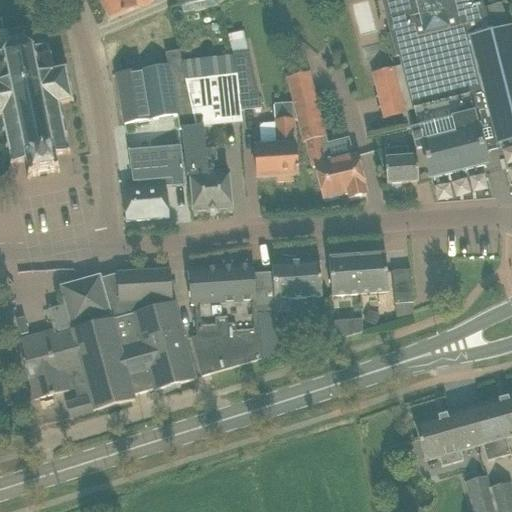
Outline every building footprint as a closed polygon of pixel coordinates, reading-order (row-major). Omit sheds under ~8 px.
[(100,0),(109,21),(136,9),(153,2),(151,0),(100,0)] [(511,31),(511,27),(492,32),(480,0),(380,0),(395,57),(399,56),(413,110),(418,127),(411,129),(417,152),(418,151),(417,149),(423,148),(431,180),(488,165),(483,145),(497,142),(498,146),(500,146),(498,140),(511,136),(511,31)] [(0,33),(0,119),(9,166),(11,167),(13,165),(25,162),(28,176),(27,179),(29,180),(30,178),(55,173),(58,175),(59,173),(56,171),(54,157),(66,154),(68,156),(70,154),(67,136),(60,104),(70,102),(72,104),(73,102),(67,69),(65,68),(61,52),(49,55),(47,46),(45,47),(44,42),(24,29),(0,33)] [(245,40),(230,43),(233,57),(248,55),(245,40)] [(140,72),(116,76),(124,126),(176,117),(179,131),(181,131),(181,129),(194,127),(185,82),(178,52),(165,54),(167,66),(142,71),(140,71),(140,72)] [(248,55),(233,57),(235,76),(239,112),(260,109),(248,55)] [(395,70),(372,76),(378,97),(383,120),(413,113),(407,90),(401,69),(395,70)] [(309,74),(287,79),(298,124),(303,143),(305,143),(311,169),(315,168),(323,201),(347,195),(349,200),(366,196),(361,177),(356,156),(353,157),(350,145),(349,139),(326,145),(325,139),(309,74)] [(194,127),(181,129),(181,131),(183,153),(186,177),(189,177),(193,213),(231,210),(229,190),(227,172),(218,173),(215,149),(205,150),(202,128),(241,124),(239,112),(235,76),(185,82),(194,127)] [(297,173),(295,146),(294,120),(272,122),(274,140),(275,140),(276,146),(256,148),(258,180),(297,177),(296,173),(297,173)] [(384,151),(384,162),(386,185),(418,183),(416,157),(407,158),(407,149),(384,151)] [(137,187),(122,189),(125,223),(179,219),(176,182),(186,180),(186,177),(183,153),(130,158),(129,150),(127,151),(128,158),(132,183),(137,183),(137,187)] [(385,255),(356,257),(359,295),(388,293),(385,255)] [(359,295),(356,257),(328,259),(331,298),(359,295)] [(321,298),(319,262),(272,265),(272,275),(253,276),(257,314),(289,312),(288,300),(321,298)] [(196,339),(190,339),(200,378),(261,361),(259,336),(257,314),(253,276),(253,266),(188,271),(190,308),(194,308),(196,339)] [(392,272),(394,305),(412,304),(409,271),(392,272)] [(53,332),(17,342),(28,382),(29,382),(34,401),(68,392),(65,380),(63,373),(78,369),(79,371),(82,370),(85,383),(73,386),(77,401),(65,405),(69,420),(73,419),(95,413),(94,413),(130,403),(134,402),(133,397),(154,391),(154,392),(158,391),(192,382),(195,381),(174,304),(172,304),(171,300),(170,272),(131,274),(117,275),(117,280),(100,285),(98,278),(78,284),(66,305),(47,311),(52,328),(53,332)] [(368,312),(364,322),(374,326),(378,316),(368,312)] [(511,397),(466,411),(477,449),(482,447),(486,463),(510,456),(505,439),(511,437),(511,397)] [(477,449),(466,411),(414,426),(424,463),(438,460),(441,469),(463,462),(460,453),(477,449)] [(488,491),(492,503),(493,507),(511,502),(506,486),(488,491)] [(493,507),(492,503),(473,508),(473,511),(494,511),(493,507)]
